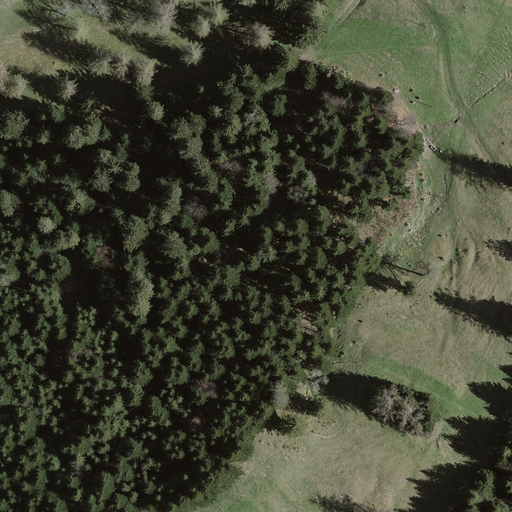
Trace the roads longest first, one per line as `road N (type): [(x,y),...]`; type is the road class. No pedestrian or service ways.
road 1 (track): [(444,40),(204,62),(0,101)]
road 2 (track): [(444,40),(449,84),(511,187)]
